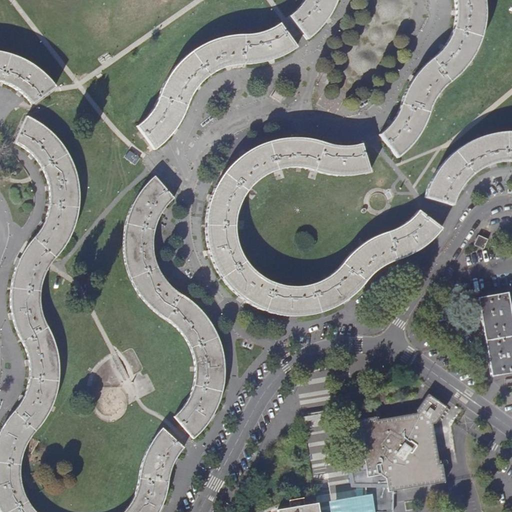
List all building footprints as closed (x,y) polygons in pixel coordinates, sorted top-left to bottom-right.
[(387,126),(379,134),(398,157),(410,146),(416,139),(422,130),(425,119),(430,107),(434,100),(438,94),(445,86),(451,80),(459,72),(467,63),(472,55),(479,42),(483,31),(484,21),(485,12),(484,0),(303,0),(299,8),(290,16),(308,38),(318,29),(325,20),(329,12),(334,5),(335,0),(454,0),(455,6),(455,18),(453,28),(449,38),(445,45),(438,53),(431,59),(422,68),(413,78),(405,90),(402,98),(400,107),(395,116),(388,125),(387,126)] [(288,53),(296,47),(279,24),(269,29),(261,32),(252,33),(242,34),(230,35),(221,37),(210,41),(199,46),(190,53),(181,60),(173,69),(167,78),(163,86),(159,96),(156,102),(151,110),(146,117),(138,126),(152,146),(154,149),(160,145),(168,136),(174,128),(181,119),(186,109),(189,100),(191,95),(195,90),(200,83),(206,77),(214,71),(223,67),(232,64),(240,63),(252,63),(260,62),(268,60),(280,57),(288,53)] [(0,82),(5,84),(11,87),(19,91),(24,96),(31,103),(54,87),(49,80),(42,73),(34,68),(25,62),(18,57),(8,55),(0,52),(0,82)] [(285,93),(277,87),(271,96),(280,101),(285,93)] [(183,448),(162,428),(151,443),(146,453),(142,464),(141,472),(140,479),(137,489),(135,497),(129,506),(123,511),(35,511),(33,508),(28,501),(24,494),(21,487),(20,479),(20,470),(21,460),(24,449),(29,440),(34,434),(39,429),(45,421),(50,410),(54,400),(58,388),(59,376),(59,361),(56,347),(53,340),(50,332),(46,324),(43,317),(41,309),(40,301),(40,292),(41,284),(44,275),(49,266),(49,265),(53,259),(61,251),(67,242),(72,233),(75,222),(78,213),(79,200),(78,189),(78,180),(74,168),(71,161),(66,152),(60,143),(53,135),(46,129),(37,122),(26,117),(15,144),(21,147),(27,152),(32,156),(39,163),(44,173),(47,182),(48,189),(50,197),(49,209),(45,219),(41,227),(34,237),(29,244),(25,248),(21,254),(16,265),(13,278),(11,291),(11,304),(12,314),(16,327),(20,336),(25,344),(28,352),(30,362),(29,365),(30,375),(28,385),(26,394),(22,402),(14,412),(6,422),(0,432),(0,511),(158,511),(162,504),(166,493),(167,481),(169,474),(173,465),(177,457),(183,448)] [(511,132),(506,132),(491,134),(477,138),(465,145),(456,151),(449,158),(442,165),(434,177),(429,185),(425,197),(454,205),(460,191),(466,183),(475,175),(481,171),(492,166),(504,164),(511,163),(511,132)] [(428,242),(442,229),(419,212),(410,219),(402,225),(392,230),(381,235),(368,240),(357,248),(351,252),(346,258),(340,267),(333,273),(323,280),(313,284),(301,286),(290,286),(276,283),(266,278),(257,271),(251,264),(245,257),(241,250),(238,238),(237,225),(237,217),(239,208),(244,197),(250,189),(259,180),(268,174),(276,171),(283,169),(292,167),(299,168),(312,169),(321,173),(331,175),(340,176),(349,176),(359,175),(370,173),(362,144),(351,146),(336,145),(323,142),(314,139),(304,138),(296,137),(285,137),(273,139),(262,143),(253,148),(245,152),(237,159),(228,168),(220,178),(213,192),(209,204),(207,214),(207,227),(207,239),(209,248),(212,259),(217,270),(221,278),(227,285),(233,292),(243,300),(248,302),(255,306),(271,313),(286,315),(297,316),(308,315),(316,314),(326,310),(333,307),(343,302),(354,295),(359,289),(368,279),(374,272),(383,266),(393,260),(404,256),(414,252),(428,242)] [(173,200),(154,177),(144,187),(139,194),(135,199),(131,209),(127,217),(125,227),(124,243),(123,251),(125,258),(127,266),(130,276),(135,287),(140,295),(148,304),(153,309),(159,315),(168,320),(174,325),(182,331),(185,336),(188,342),(191,348),(193,355),(194,363),(195,373),(194,383),(191,393),(187,400),(182,408),(175,416),(194,439),(204,429),(212,417),(215,409),(218,401),(221,393),(223,385),(224,375),(224,365),(223,353),(221,345),(218,336),(211,324),(205,316),(198,308),(191,301),(180,293),(174,288),(167,281),(162,274),(158,265),(154,257),(153,250),(152,243),(153,236),(154,229),(157,222),(160,214),(167,207),(173,200)] [(479,234),(475,244),(484,248),(488,239),(479,234)] [(511,324),(506,293),(479,298),(491,376),(511,372),(511,324)] [(416,412),(359,421),(372,495),(446,484),(436,427),(448,409),(427,395),(416,412)] [(331,472),(321,474),(322,481),(332,479),(331,472)] [(321,511),(320,502),(278,509),(278,511),(321,511)]
